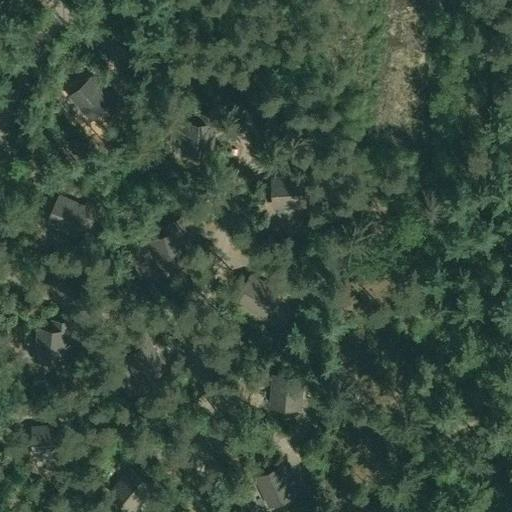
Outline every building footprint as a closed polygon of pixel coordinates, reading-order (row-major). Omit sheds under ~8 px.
[(128,100),(118,89),(110,96),(92,76),(71,95),(91,117),(101,109),(109,117),(128,100)] [(184,153),(212,155),(215,111),(199,110),(199,120),(186,119),(184,153)] [(306,204),(304,176),(274,178),(276,206),(306,204)] [(87,209),(60,196),(48,221),(76,234),(87,209)] [(189,259),(178,230),(152,240),(162,269),(189,259)] [(279,290),(252,276),(239,300),(265,315),(279,290)] [(67,331),(39,329),(37,359),(65,361),(67,331)] [(167,367),(151,345),(159,339),(152,329),(136,339),(142,348),(127,359),(144,383),(167,367)] [(303,377),(275,375),(273,405),(301,408),(303,377)] [(66,453),(64,425),(34,427),(36,455),(66,453)] [(296,493),(284,465),(258,477),(271,505),(296,493)] [(153,487),(132,469),(113,492),(134,510),(153,487)]
